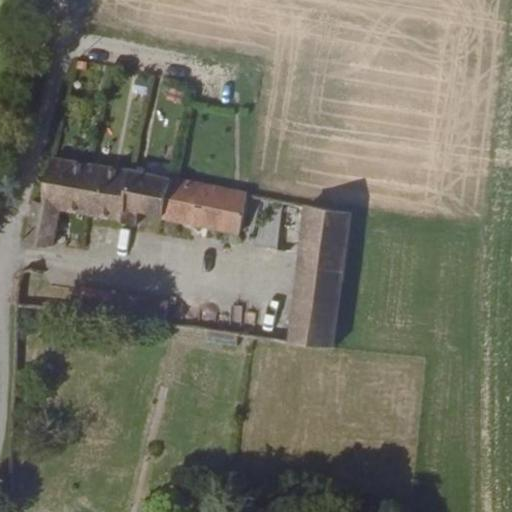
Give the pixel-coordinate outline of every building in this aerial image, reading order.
[(179,104),(183,91),(163,85),(159,98),(179,104)] [(35,205),(28,245),(43,247),(60,240),(66,210),(123,218),(125,222),(141,225),(144,214),(242,228),(248,194),(171,180),(71,163),(73,150),(58,147),(45,206),(35,205)] [(343,211),(310,204),(288,341),(326,346),(336,249),(343,211)] [(125,248),(124,226),(109,226),(110,248),(125,248)] [(80,297),(78,317),(177,329),(178,308),(80,297)] [(233,335),(193,330),(192,344),(231,349),(233,335)]
